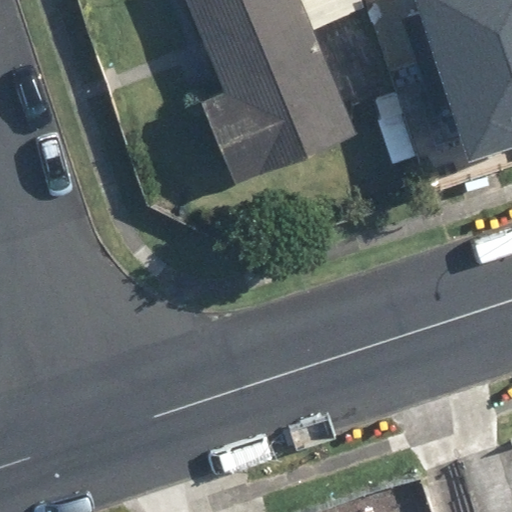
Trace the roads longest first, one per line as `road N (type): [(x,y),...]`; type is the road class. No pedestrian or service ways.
road 1 (tertiary): [(80,440),(511,299)]
road 2 (residential): [(80,440),(0,185)]
